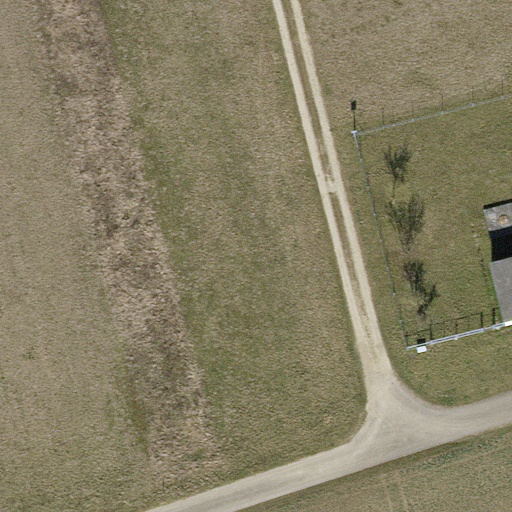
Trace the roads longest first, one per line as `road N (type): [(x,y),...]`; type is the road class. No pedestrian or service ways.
road 1 (track): [(289,0),(403,446)]
road 2 (track): [(201,511),(511,410)]
